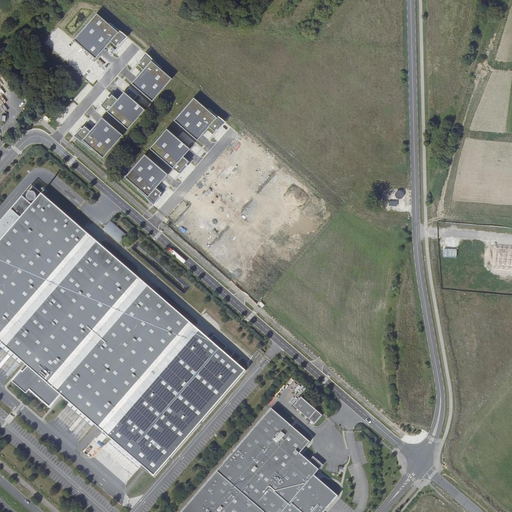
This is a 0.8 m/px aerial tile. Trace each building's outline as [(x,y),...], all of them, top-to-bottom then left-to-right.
[(124,36),(96,13),(74,40),(96,58),(109,42),(115,46),(124,36)] [(145,71),(132,84),(152,103),(173,80),(147,56),(139,65),(145,71)] [(111,96),(101,108),(128,130),(145,109),(125,92),(117,101),(111,96)] [(195,97),(175,121),(199,141),(210,127),(216,132),(224,122),(195,97)] [(84,125),(75,135),(102,160),(124,135),(103,117),(90,131),(84,125)] [(167,130),(150,150),(179,175),(189,163),(183,158),(190,149),(167,130)] [(233,161),(213,184),(236,203),(271,162),(241,138),(226,155),(233,161)] [(146,155),(125,178),(154,204),(163,195),(156,188),(161,183),(165,179),(168,175),(146,155)] [(278,169),(243,210),(267,230),(286,208),(293,213),(308,195),(278,169)] [(32,185),(22,195),(32,204),(41,193),(32,185)] [(82,228),(41,193),(32,204),(22,195),(0,221),(0,342),(28,367),(23,372),(22,371),(12,382),(26,394),(30,390),(50,407),(60,395),(154,476),(246,370),(82,228)] [(181,209),(173,218),(201,243),(227,214),(204,194),(187,214),(181,209)] [(235,220),(210,250),(239,274),(247,265),(241,260),(258,240),(235,220)] [(224,334),(229,329),(214,314),(208,319),(224,334)] [(322,415),(301,397),(293,406),(314,425),(322,415)] [(310,442),(272,408),(181,511),(323,511),(338,496),(314,475),(319,470),(300,453),(310,442)]
